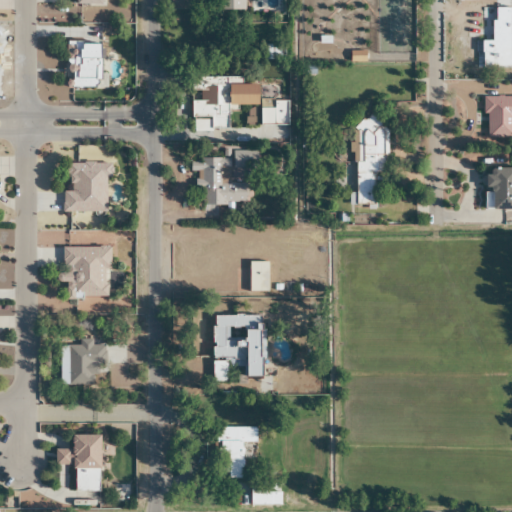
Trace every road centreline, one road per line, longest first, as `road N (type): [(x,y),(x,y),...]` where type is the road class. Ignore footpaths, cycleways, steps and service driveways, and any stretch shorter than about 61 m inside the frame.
road 1 (residential): [(152,511),(151,0)]
road 2 (residential): [(17,467),(24,0)]
road 3 (residential): [(437,224),(435,0)]
road 4 (residential): [(151,113),(0,114)]
road 5 (residential): [(0,132),(151,132)]
